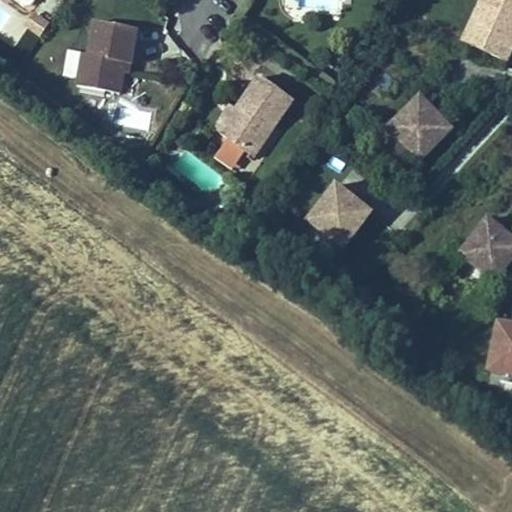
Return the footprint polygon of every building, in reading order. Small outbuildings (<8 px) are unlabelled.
[(511,39),(511,0),(476,0),(457,40),(501,62),(511,39)] [(33,14),(24,29),(41,39),(49,24),(33,14)] [(129,75),(136,30),(94,24),(89,58),(84,57),(79,90),(121,96),(124,75),(129,75)] [(67,51),(61,77),(75,80),(80,54),(67,51)] [(275,171),(317,111),(285,88),(260,123),(242,148),(275,171)] [(422,159),(454,127),(420,94),(388,126),(422,159)] [(233,140),(242,148),(260,123),(250,115),(233,140)] [(398,164),(407,155),(390,139),(381,148),(398,164)] [(337,251),(368,218),(334,185),(302,217),(337,251)] [(493,287),(511,264),(511,243),(489,224),(459,258),(493,287)] [(511,378),(511,323),(494,321),(486,374),(511,378)]
